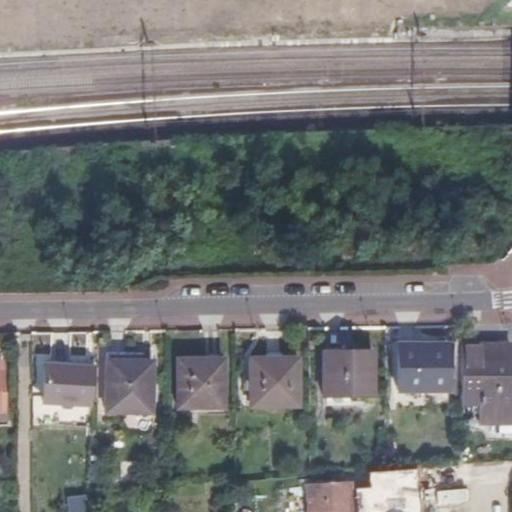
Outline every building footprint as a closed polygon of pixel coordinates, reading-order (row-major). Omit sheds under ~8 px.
[(505,346),(455,347),(456,407),(475,407),(475,426),(507,425),(505,346)] [(394,393),(444,392),(443,348),(393,350),(394,393)] [(322,398),(370,397),(370,352),(321,352),(322,398)] [(105,414),(151,413),(151,363),(135,363),(135,353),(105,353),(105,414)] [(177,407),(224,408),(223,360),(177,361),(177,407)] [(249,408),(296,407),(296,360),(249,360),(249,408)] [(90,405),(91,368),(45,367),(43,403),(90,405)] [(505,477),(503,463),(458,465),(458,481),(505,477)] [(304,511),(357,511),(357,497),(345,497),(345,483),(304,484),(304,511)]
